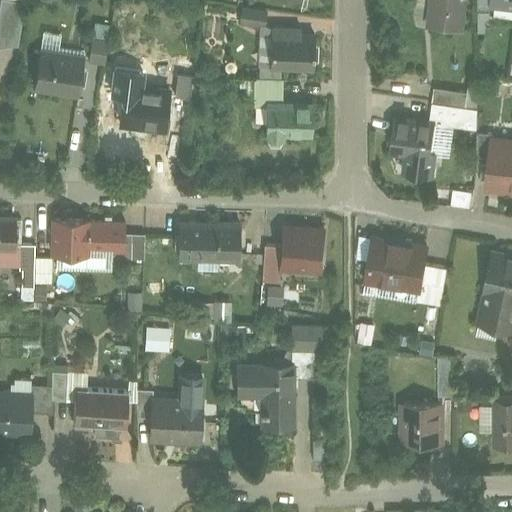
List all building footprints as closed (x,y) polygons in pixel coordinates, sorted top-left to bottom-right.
[(0,0),(0,42),(14,45),(20,3),(0,0)] [(463,29),(465,0),(426,0),(424,26),(463,29)] [(259,28),(262,11),(238,7),(234,27),(253,30),(253,28),(259,28)] [(253,70),(257,70),(276,70),(309,71),(309,32),(297,32),(297,25),(267,25),(267,28),(259,28),(253,28),(253,30),(253,70)] [(30,95),(73,101),(78,62),(79,58),(80,52),(53,49),(54,37),(38,35),(30,95)] [(85,59),(79,58),(78,62),(99,65),(103,40),(87,38),(85,59)] [(257,81),(276,81),(276,70),(257,70),(257,81)] [(167,90),(163,124),(181,127),(188,78),(169,76),(167,90)] [(262,101),(278,101),(278,81),(276,81),(257,81),(250,81),(250,107),(262,107),(262,101)] [(113,128),(161,135),(163,124),(167,90),(119,83),(113,128)] [(432,121),(441,122),(441,127),(473,131),(478,93),(436,88),(432,121)] [(262,139),(306,139),(306,101),(278,101),(262,101),(262,107),(262,139)] [(396,116),(391,148),(408,151),(406,168),(440,173),(443,150),(438,149),(441,127),(441,122),(432,121),(396,116)] [(475,158),(486,159),(490,135),(476,133),(474,146),(475,158)] [(511,137),(490,135),(486,159),(482,192),(511,195),(511,137)] [(10,215),(0,215),(0,249),(10,249),(10,215)] [(91,248),(91,218),(54,218),(53,250),(91,251),(91,248)] [(126,218),(91,218),(91,248),(126,248),(126,218)] [(239,259),(240,219),(180,218),(179,258),(239,259)] [(327,269),(329,224),(285,222),(284,243),(283,267),(327,269)] [(426,241),(370,231),(361,283),(416,293),(421,264),(426,241)] [(144,233),(131,233),(131,259),(144,259),(144,233)] [(283,267),(284,243),(266,242),(264,279),(282,280),(283,267)] [(30,245),(15,245),(15,269),(16,271),(16,289),(30,289),(30,245)] [(511,253),(488,248),(481,285),(486,286),(480,318),(511,325),(511,253)] [(445,268),(421,264),(416,293),(415,301),(439,306),(445,268)] [(280,301),(282,283),(267,282),(265,299),(280,301)] [(221,303),(221,288),(212,288),(212,303),(221,303)] [(288,324),(288,352),(319,352),(320,325),(288,324)] [(141,328),(139,352),(166,354),(168,330),(141,328)] [(441,355),(440,393),(453,393),(454,356),(441,355)] [(292,363),(237,362),(236,394),(261,395),(260,427),(291,427),(292,363)] [(46,385),(46,399),(69,399),(71,399),(71,388),(72,371),(46,371),(46,385)] [(0,387),(0,433),(26,434),(27,412),(27,384),(27,380),(9,379),(9,384),(5,384),(5,388),(0,387)] [(46,385),(27,384),(27,412),(45,413),(46,399),(46,385)] [(124,390),(71,388),(71,399),(69,399),(68,429),(123,430),(124,390)] [(148,391),(134,391),(132,438),(146,439),(147,396),(148,391)] [(196,397),(147,396),(146,439),(146,443),(194,445),(196,397)] [(511,442),(511,396),(495,397),(495,442),(511,442)] [(402,440),(447,439),(447,398),(402,399),(402,440)]
